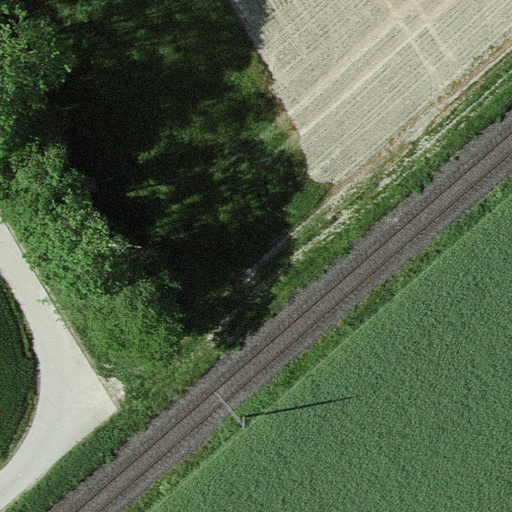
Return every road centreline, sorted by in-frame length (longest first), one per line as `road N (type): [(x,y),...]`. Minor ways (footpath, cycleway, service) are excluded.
road 1 (track): [(98,409),(511,62)]
road 2 (track): [(0,245),(98,409),(0,493)]
